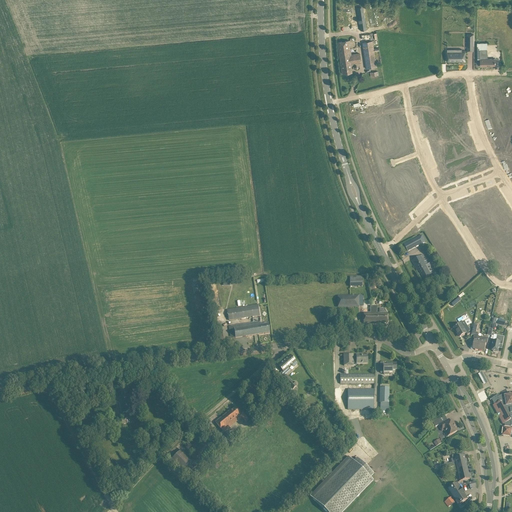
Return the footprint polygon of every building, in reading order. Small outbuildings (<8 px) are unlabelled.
[(363,4),(357,4),(360,27),(366,26),(363,4)] [(349,56),(349,54),(351,54),(349,40),(338,42),(340,58),(349,56)] [(372,41),(362,42),(364,51),(364,52),(374,51),(374,49),(372,41)] [(487,43),(477,43),(477,50),(477,59),(481,59),(480,49),(487,49),(487,44),(487,43)] [(447,50),(447,61),(465,61),(465,50),(462,50),(462,49),(453,49),(453,52),(447,52),(447,50)] [(374,51),(364,52),(366,68),(376,67),(374,51)] [(340,58),(342,73),(352,72),(350,62),(360,61),(359,54),(360,54),(360,53),(351,54),(349,54),(349,56),(340,58)] [(497,187),(489,192),(492,197),(500,192),(497,187)] [(500,192),(492,197),(495,201),(503,196),(500,192)] [(503,196),(495,201),(498,206),(505,201),(503,196)] [(475,198),(469,201),(475,210),(480,207),(482,209),(484,207),(481,202),(479,204),(475,198)] [(505,201),(498,206),(501,210),(508,205),(505,201)] [(508,205),(501,210),(504,215),(511,210),(508,205)] [(422,236),(412,241),(416,247),(416,248),(426,242),(422,236)] [(419,271),(424,280),(432,276),(426,265),(428,265),(423,255),(412,261),(418,272),(419,271)] [(505,269),(501,273),(507,279),(511,276),(505,269)] [(349,287),(361,287),(361,277),(348,277),(349,287)] [(337,296),(338,308),(359,307),(359,306),(359,301),(359,296),(337,296)] [(458,297),(450,303),(453,306),(453,307),(461,300),(460,299),(458,297)] [(227,310),(229,321),(259,316),(258,305),(227,310)] [(370,306),(370,313),(363,313),(363,324),(388,324),(388,314),(377,314),(377,313),(377,306),(370,306)] [(231,339),(270,333),(268,324),(261,325),(260,322),(229,327),(231,339)] [(454,328),(456,332),(457,332),(460,337),(466,333),(468,335),(470,334),(468,332),(470,331),(466,325),(463,327),(461,324),(454,328)] [(473,349),(479,350),(481,337),(474,336),(473,340),(475,341),(473,349)] [(503,345),(504,337),(497,336),(496,341),(493,341),(492,346),(493,347),(492,351),(493,351),(493,352),(497,353),(497,352),(498,352),(500,345),(503,345)] [(479,350),(484,351),(486,343),(487,343),(488,339),(481,337),(479,350)] [(344,355),(344,366),(353,366),(353,364),(356,364),(367,364),(367,356),(356,356),(356,357),(353,357),(353,354),(344,355)] [(290,356),(278,366),(283,371),(283,372),(288,368),(291,365),(293,368),(294,368),(297,364),(295,362),(293,360),(290,356)] [(323,391),(334,391),(333,362),(322,362),(323,391)] [(383,373),(383,374),(384,375),(388,375),(389,374),(389,373),(392,373),(392,370),(396,370),(396,363),(391,364),(387,364),(387,366),(383,366),(383,364),(380,364),(380,373),(383,373)] [(477,374),(483,385),(487,383),(481,372),(477,374)] [(374,384),(374,375),(340,375),(340,384),(374,384)] [(283,380),(292,391),(296,388),(295,387),(295,386),(293,383),(292,384),(287,377),(283,380)] [(140,389),(139,382),(130,383),(132,390),(134,390),(134,391),(138,391),(137,389),(140,389)] [(380,388),(379,403),(380,403),(388,403),(389,388),(384,388),(380,388)] [(374,410),(374,390),(348,390),(348,410),(374,410)] [(511,394),(505,396),(505,394),(503,395),(501,396),(498,397),(497,396),(494,398),(491,399),(494,405),(493,406),(504,427),(503,428),(502,434),(503,436),(509,437),(510,435),(511,436),(511,433),(511,432),(511,394)] [(132,411),(129,396),(114,399),(115,399),(116,404),(120,403),(122,413),(132,411)] [(249,408),(252,413),(256,410),(257,411),(259,410),(258,408),(259,407),(256,403),(249,408)] [(230,411),(221,418),(227,426),(228,427),(229,429),(242,418),(240,415),(241,414),(236,408),(230,412),(230,411)] [(241,414),(240,415),(242,418),(246,422),(248,420),(242,413),(241,414)] [(221,418),(215,423),(222,431),(228,427),(227,426),(221,418)] [(436,427),(439,426),(442,431),(444,430),(448,436),(457,432),(453,425),(455,424),(453,421),(451,423),(449,420),(443,423),(440,418),(433,421),(436,427)] [(204,432),(207,436),(213,430),(210,426),(204,432)] [(205,441),(197,450),(201,454),(209,445),(205,441)] [(197,466),(181,450),(171,461),(186,477),(197,466)] [(461,465),(462,467),(467,466),(464,456),(461,457),(461,454),(452,456),(453,459),(452,460),(453,463),(440,466),(441,470),(449,468),(453,467),(461,465)] [(310,496),(326,511),(342,511),(373,481),(370,478),(373,474),(357,458),(353,462),(348,456),(310,496)] [(458,469),(461,481),(470,479),(467,466),(462,467),(461,465),(453,467),(449,468),(449,471),(458,469)] [(449,489),(459,505),(468,499),(465,495),(465,494),(461,488),(458,483),(449,489)] [(445,502),(449,507),(455,502),(450,497),(445,502)]
